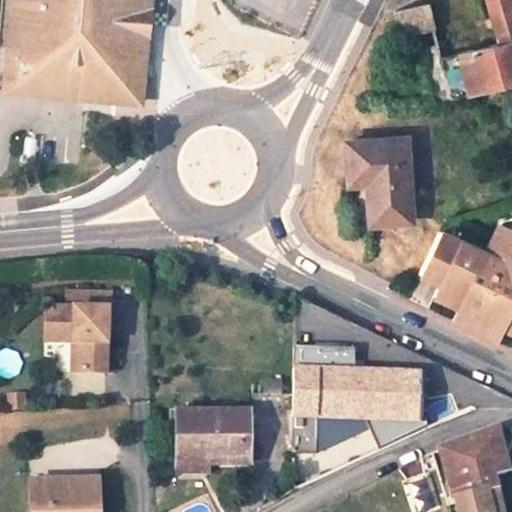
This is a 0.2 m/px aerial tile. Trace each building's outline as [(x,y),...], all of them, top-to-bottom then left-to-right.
[(133,61),(150,63),(155,0),(0,0),(0,96),(18,98),(19,88),(33,90),(32,99),(129,110),(133,61)] [(511,0),(485,0),(498,44),(511,40),(511,0)] [(401,37),(433,30),(427,5),(395,13),(401,37)] [(446,55),(439,57),(441,65),(450,99),(511,84),(511,40),(498,44),(446,55)] [(436,42),(437,47),(439,57),(446,55),(442,41),(436,42)] [(429,68),(441,65),(439,57),(437,47),(424,50),(429,68)] [(129,110),(128,122),(149,123),(154,63),(150,63),(133,61),(129,110)] [(429,68),(436,101),(450,99),(441,65),(429,68)] [(374,193),(368,193),(370,225),(411,222),(405,139),(345,144),(347,185),(350,185),(367,184),(373,184),(374,193)] [(492,236),(509,244),(511,237),(511,229),(498,223),(492,236)] [(485,250),(442,229),(427,260),(448,270),(441,287),(465,298),(459,311),(478,321),(481,315),(505,327),(509,318),(511,319),(511,237),(509,244),(492,236),(485,250)] [(70,314),(55,315),(56,337),(71,337),(71,346),(72,377),(108,376),(105,292),(70,293),(70,314)] [(474,328),(478,321),(459,311),(455,319),(474,328)] [(56,337),(55,315),(27,316),(27,347),(71,346),(71,337),(56,337)] [(354,350),(292,348),(291,410),(291,451),(313,451),(313,418),(419,420),(419,375),(353,372),(354,350)] [(282,382),(264,382),(264,395),(282,395),(282,382)] [(176,464),(207,464),(246,463),(246,419),(176,419),(176,464)] [(505,471),(495,431),(437,451),(452,502),(495,490),(491,475),(505,471)] [(207,464),(176,464),(176,475),(207,475),(207,464)] [(87,511),(87,506),(97,505),(96,474),(27,478),(28,511),(87,511)] [(500,511),(495,490),(452,502),(454,511),(500,511)]
